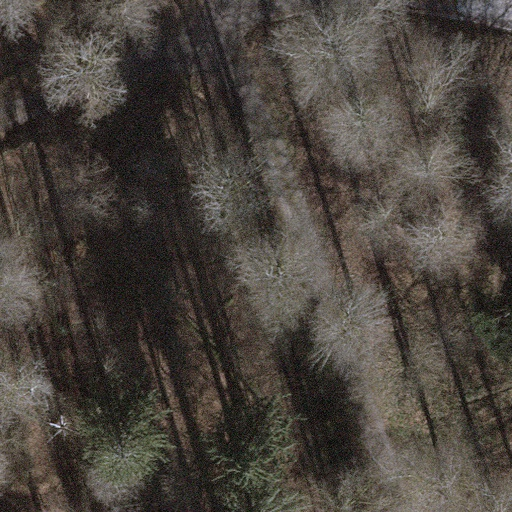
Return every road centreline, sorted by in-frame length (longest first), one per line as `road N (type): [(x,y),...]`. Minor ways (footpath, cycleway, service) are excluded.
road 1 (track): [(238,0),(250,82),(403,511)]
road 2 (track): [(291,0),(239,13),(0,124)]
